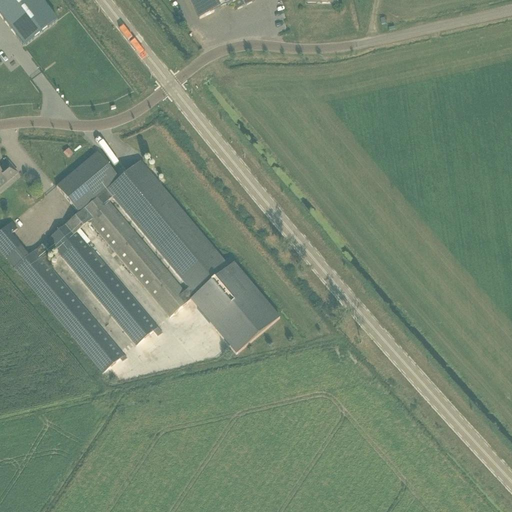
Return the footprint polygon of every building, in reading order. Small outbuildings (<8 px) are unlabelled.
[(39,0),(0,0),(0,16),(24,47),(57,22),(39,0)] [(188,0),(199,20),(230,5),(233,3),(237,2),(240,0),(188,0)] [(256,2),(254,0),(240,0),(237,2),(233,3),(237,11),(256,2)] [(186,294),(185,295),(190,301),(191,301),(190,302),(236,356),(280,320),(234,265),(228,270),(140,164),(119,181),(97,154),(56,188),(79,215),(102,196),(108,203),(113,199),(190,291),(186,294)] [(0,181),(4,178),(7,183),(17,174),(8,164),(0,170),(0,181)] [(190,301),(185,295),(108,203),(102,196),(79,215),(40,248),(13,270),(20,278),(102,376),(120,361),(124,357),(43,262),(55,252),(135,347),(152,333),(158,329),(77,234),(89,224),(169,319),(190,301)] [(4,225),(7,228),(0,233),(0,253),(6,261),(21,248),(11,236),(17,231),(9,221),(4,225)] [(83,235),(80,237),(86,245),(89,242),(83,235)] [(158,329),(152,333),(157,338),(162,334),(158,329)]
